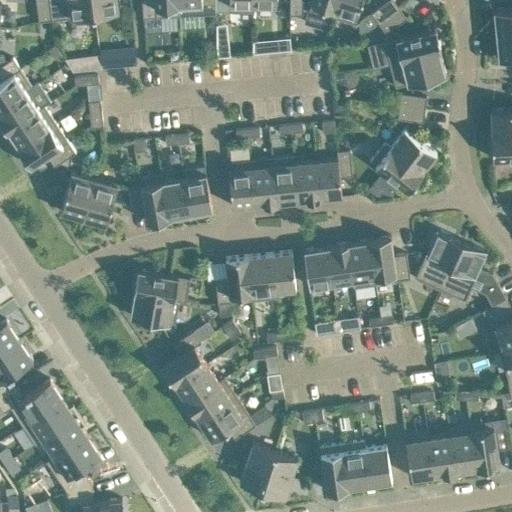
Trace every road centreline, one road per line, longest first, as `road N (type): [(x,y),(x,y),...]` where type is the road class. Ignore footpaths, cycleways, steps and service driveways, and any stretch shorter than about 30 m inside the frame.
road 1 (residential): [(41,293),(87,266),(188,234),(295,232),(338,224),(351,213),(465,200)]
road 2 (unclassified): [(41,293),(186,511)]
road 3 (residential): [(453,0),(468,48),(460,119),(465,200)]
